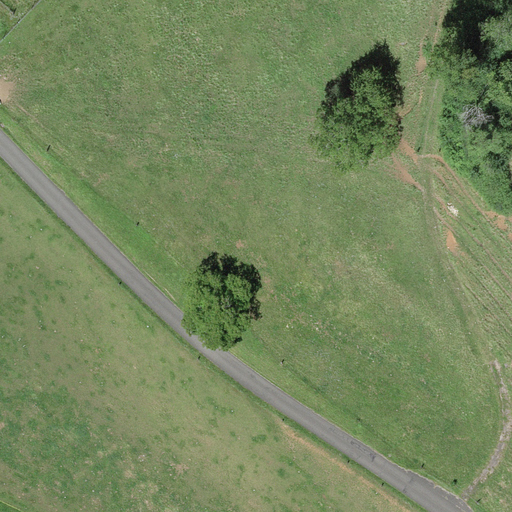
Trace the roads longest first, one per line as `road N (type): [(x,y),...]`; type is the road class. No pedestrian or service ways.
road 1 (track): [(442,511),(206,350),(0,147)]
road 2 (track): [(454,511),(505,425),(495,371),(442,258),(429,183),(427,127),(457,0)]
